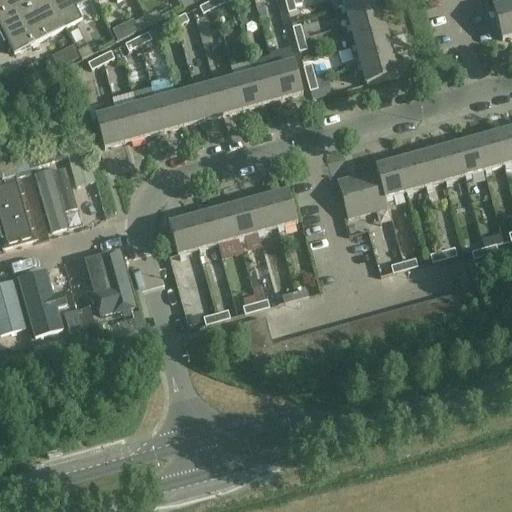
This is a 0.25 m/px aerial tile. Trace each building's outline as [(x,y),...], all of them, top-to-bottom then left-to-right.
[(40,0),(34,3),(32,0),(0,0),(0,38),(4,46),(8,44),(14,58),(66,32),(50,0),(40,0)] [(94,2),(92,0),(50,0),(66,32),(83,23),(76,11),(94,2)] [(226,7),(222,0),(221,0),(211,5),(215,13),(226,7)] [(377,0),(376,0),(342,0),(345,9),(377,0)] [(382,20),(377,0),(345,9),(350,29),(382,20)] [(296,15),(293,2),(285,5),(289,17),(296,15)] [(203,18),(215,13),(211,5),(200,11),(203,18)] [(511,40),(511,6),(493,12),(502,44),(511,40)] [(158,14),(148,19),(152,28),(163,23),(158,14)] [(152,28),(148,19),(137,25),(141,34),(152,28)] [(189,26),(185,19),(174,24),(178,31),(189,26)] [(388,40),(382,20),(350,29),(356,49),(388,40)] [(166,37),(178,31),(174,24),(163,30),(166,37)] [(301,29),(293,32),(296,44),(304,42),(301,29)] [(152,44),(148,37),(137,43),(140,50),(152,44)] [(393,59),(388,40),(356,49),(361,68),(393,59)] [(307,54),(304,42),(296,44),(300,56),(307,54)] [(129,56),(140,50),(137,43),(126,49),(129,56)] [(89,49),(78,54),(83,63),(94,58),(89,49)] [(115,63),(111,56),(100,62),(103,69),(115,63)] [(399,80),(393,59),(361,68),(367,89),(399,80)] [(92,74),(103,69),(100,62),(89,67),(92,74)] [(303,98),(294,66),(274,72),(282,104),(303,98)] [(312,69),(304,71),(307,83),(315,81),(312,69)] [(282,104),(274,72),(254,77),(263,109),(282,104)] [(263,109),(254,77),(234,83),(243,115),(263,109)] [(318,93),(315,81),(307,83),(311,95),(318,93)] [(243,115),(234,83),(215,88),(223,120),(243,115)] [(223,120),(215,88),(195,93),(204,126),(223,120)] [(204,126),(195,93),(175,99),(184,131),(204,126)] [(184,131),(175,99),(156,104),(164,136),(184,131)] [(164,136),(156,104),(136,110),(145,142),(164,136)] [(145,142),(136,110),(116,115),(125,147),(145,142)] [(125,147),(116,115),(96,121),(104,153),(125,147)] [(511,167),(511,133),(495,138),(504,170),(511,167)] [(504,170),(495,138),(475,144),(484,176),(504,170)] [(484,176),(475,144),(455,149),(464,181),(484,176)] [(65,151),(68,162),(77,192),(95,187),(86,157),(83,146),(65,151)] [(464,181),(455,149),(436,154),(444,187),(464,181)] [(444,187),(436,154),(416,160),(425,192),(444,187)] [(31,174),(52,168),(49,156),(27,162),(31,174)] [(425,192),(416,160),(396,165),(405,198),(425,192)] [(405,198),(396,165),(376,171),(388,212),(386,203),(405,198)] [(388,212),(376,171),(377,174),(338,185),(348,223),(388,212)] [(66,173),(37,181),(53,242),(72,237),(68,221),(79,218),(66,173)] [(36,236),(22,182),(0,187),(0,221),(6,244),(36,236)] [(289,195),(268,201),(277,233),(298,227),(289,195)] [(277,233),(268,201),(248,206),(257,238),(277,233)] [(257,238),(248,206),(229,212),(238,244),(257,238)] [(238,244),(229,212),(209,217),(218,249),(238,244)] [(218,249),(209,217),(189,223),(198,255),(218,249)] [(198,255),(189,223),(169,228),(178,260),(198,255)] [(499,257),(497,250),(485,253),(487,261),(499,257)] [(137,307),(122,251),(87,260),(103,316),(137,307)] [(455,253),(443,256),(445,264),(457,261),(455,253)] [(487,261),(485,253),(472,256),(474,264),(487,261)] [(445,264),(443,256),(431,260),(433,267),(445,264)] [(416,264),(404,267),(406,275),(418,272),(416,264)] [(406,275),(404,267),(391,271),(394,278),(406,275)] [(445,287),(468,280),(464,267),(441,273),(445,287)] [(49,270),(19,278),(37,341),(68,332),(61,309),(71,306),(65,288),(55,291),(49,270)] [(471,294),(468,280),(445,287),(449,300),(471,294)] [(14,282),(0,285),(0,333),(1,338),(28,331),(14,282)] [(307,294),(295,297),(297,305),(309,302),(307,294)] [(471,294),(449,300),(438,303),(444,326),(478,317),(471,294)] [(297,305),(295,297),(283,301),(285,308),(297,305)] [(444,326),(438,303),(427,306),(433,329),(444,326)] [(268,305),(256,308),(258,316),(270,312),(268,305)] [(433,329),(427,306),(416,309),(422,332),(433,329)] [(258,316),(256,308),(243,312),(245,319),(258,316)] [(422,332),(416,309),(405,312),(411,335),(422,332)] [(411,335),(405,312),(394,315),(400,339),(411,335)] [(87,349),(137,335),(134,323),(112,329),(112,330),(96,335),(95,331),(91,315),(90,315),(78,319),(80,323),(83,334),(84,337),(87,349)] [(400,339),(394,315),(383,318),(389,342),(400,339)] [(228,316),(216,319),(218,327),(230,323),(228,316)] [(389,342),(383,318),(372,321),(378,345),(389,342)] [(218,327),(216,319),(204,322),(206,330),(218,327)] [(378,345),(372,321),(361,324),(367,348),(378,345)] [(247,342),(270,335),(266,322),(243,328),(247,342)] [(367,348),(361,324),(350,328),(356,351),(367,348)] [(356,351),(350,328),(339,331),(345,354),(356,351)] [(40,329),(29,333),(30,337),(34,351),(37,363),(65,355),(87,349),(84,337),(62,343),(63,345),(48,349),(47,344),(43,329),(40,329)] [(345,354),(339,331),(328,334),(335,357),(345,354)] [(335,357),(328,334),(317,337),(324,360),(335,357)] [(273,349),(270,335),(247,342),(250,355),(273,349)] [(324,360),(317,337),(306,340),(313,363),(324,360)] [(313,363),(306,340),(295,343),(302,366),(313,363)] [(302,366),(295,343),(284,346),(291,369),(302,366)] [(284,346),(273,349),(250,355),(257,378),(291,369),(284,346)] [(15,369),(37,363),(34,351),(12,357),(15,369)]
